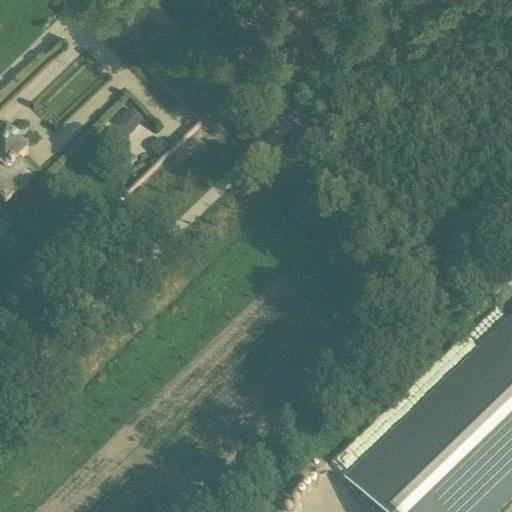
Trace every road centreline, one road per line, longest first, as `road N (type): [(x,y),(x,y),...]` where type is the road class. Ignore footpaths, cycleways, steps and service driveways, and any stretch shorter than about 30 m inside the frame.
road 1 (track): [(0,393),(407,0)]
road 2 (track): [(415,385),(392,297),(360,250),(136,0)]
